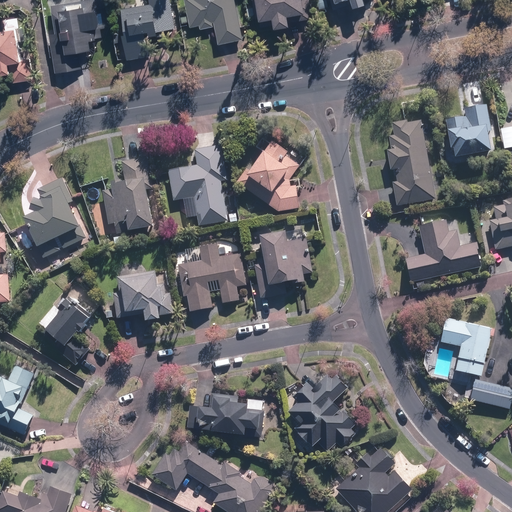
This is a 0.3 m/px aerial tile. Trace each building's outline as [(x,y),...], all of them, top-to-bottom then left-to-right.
[(91,0),(54,2),(56,32),(52,32),(56,71),(87,69),(85,50),(97,49),(97,39),(105,38),(104,8),(91,9),(91,0)] [(150,0),(151,3),(124,6),(127,33),(126,34),(128,57),(174,52),(168,0),(150,0)] [(237,0),(187,0),(190,26),(201,24),(202,29),(216,26),(219,43),(245,38),(237,0)] [(255,0),(258,17),(277,15),(277,24),(293,22),(292,12),(302,10),(303,19),(314,17),(311,0),(255,0)] [(0,28),(0,65),(2,66),(3,73),(14,72),(15,81),(36,78),(33,56),(25,57),(21,26),(0,28)] [(498,149),(491,103),(466,107),(467,115),(448,118),(453,156),(498,149)] [(427,117),(396,120),(397,132),(391,133),(393,147),(390,148),(391,168),(399,168),(398,178),(395,178),(398,204),(435,200),(427,117)] [(280,211),(302,208),(304,182),(296,177),(303,165),(288,154),(290,150),(275,139),(273,142),(265,137),(259,146),(267,151),(252,173),(278,192),(271,205),(280,211)] [(199,224),(230,221),(227,181),(230,181),(227,146),(198,148),(199,164),(171,166),(173,201),(186,200),(188,217),(198,216),(199,224)] [(134,228),(157,226),(151,157),(125,159),(127,177),(115,178),(115,188),(106,188),(109,223),(118,222),(119,233),(135,232),(134,228)] [(44,208),(28,215),(46,256),(90,238),(64,177),(34,190),(44,208)] [(511,246),(511,198),(493,202),(496,218),(492,219),(497,249),(511,246)] [(465,231),(460,233),(459,227),(452,229),(449,217),(421,223),(426,252),(409,257),(413,280),(484,266),(479,241),(468,243),(465,231)] [(306,239),(305,229),(265,235),(268,260),(256,262),(261,297),(282,294),(281,282),(309,276),(308,272),(315,270),(311,238),(306,239)] [(3,252),(10,252),(10,232),(0,231),(0,302),(12,302),(11,272),(4,272),(3,252)] [(223,289),(225,302),(243,300),(240,285),(249,284),(243,251),(222,254),(219,240),(200,243),(204,259),(181,263),(187,296),(190,296),(193,309),(215,305),(213,291),(223,289)] [(166,285),(164,269),(145,271),(144,262),(118,265),(121,291),(116,292),(120,317),(148,314),(149,320),(166,318),(166,314),(176,312),(173,284),(166,285)] [(69,300),(60,292),(53,301),(57,305),(39,327),(45,332),(61,346),(58,349),(78,366),(92,347),(80,339),(98,314),(73,294),(69,300)] [(447,315),(441,339),(464,345),(459,369),(484,374),(495,326),(447,315)] [(25,401),(41,367),(19,356),(8,378),(0,374),(0,421),(28,436),(41,411),(25,401)] [(353,387),(339,371),(335,376),(332,372),(318,385),(311,378),(298,390),(304,398),(291,410),(303,422),(297,426),(315,445),(320,441),(329,450),(338,441),(345,447),(359,432),(354,427),(360,421),(339,398),(353,387)] [(511,402),(511,386),(477,378),(471,400),(510,409),(511,402)] [(214,405),(204,405),(192,404),(191,430),(203,431),(250,433),(250,425),(265,427),(267,409),(253,409),(253,400),(241,400),(241,394),(214,392),(214,405)] [(262,511),(279,486),(245,465),(243,469),(228,461),(226,464),(187,441),(182,450),(175,445),(154,475),(179,490),(190,472),(220,492),(215,501),(232,511),(262,511)] [(362,466),(339,486),(359,511),(358,511),(387,511),(415,487),(395,464),(399,461),(383,445),(374,455),(370,451),(359,461),(362,466)] [(67,511),(75,493),(53,485),(49,496),(24,488),(22,494),(7,490),(0,508),(0,511),(67,511)] [(130,511),(109,504),(106,510),(99,507),(98,510),(78,503),(74,511),(130,511)]
